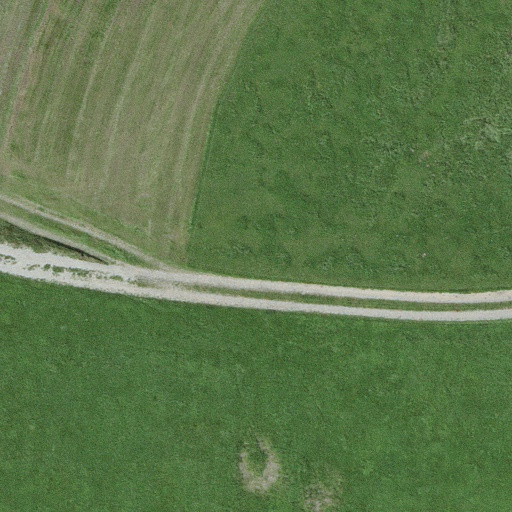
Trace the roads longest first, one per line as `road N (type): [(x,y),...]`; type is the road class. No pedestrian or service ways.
road 1 (track): [(511,302),(365,302),(0,257)]
road 2 (track): [(132,279),(115,248),(0,198)]
